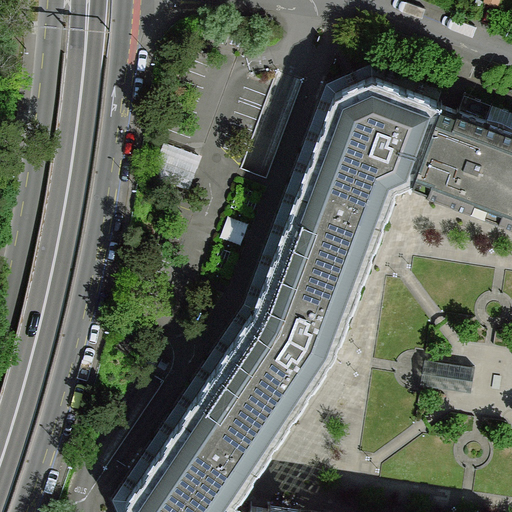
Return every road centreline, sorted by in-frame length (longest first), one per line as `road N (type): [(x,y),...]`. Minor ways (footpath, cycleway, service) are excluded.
road 1 (primary): [(21,511),(90,262),(125,0)]
road 2 (primary): [(86,49),(53,267),(0,467)]
road 3 (primary): [(59,0),(41,150),(0,339)]
road 4 (residential): [(511,56),(365,0)]
